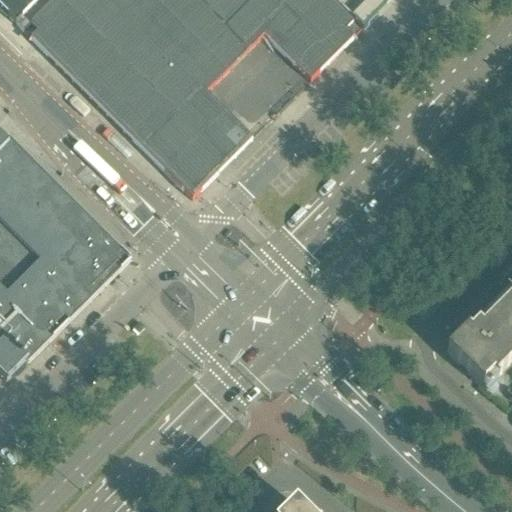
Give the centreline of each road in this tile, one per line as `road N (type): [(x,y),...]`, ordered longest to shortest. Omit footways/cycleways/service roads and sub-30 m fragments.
road 1 (secondary): [(511,32),(241,305)]
road 2 (unclassified): [(437,0),(186,247)]
road 3 (secondary): [(279,342),(511,106)]
road 4 (secondary): [(241,305),(34,511)]
road 5 (residential): [(511,442),(421,355),(426,335),(511,247)]
road 6 (unclassified): [(186,247),(0,60)]
road 7 (unclassified): [(186,247),(0,433)]
road 8 (tertiary): [(463,511),(279,342)]
road 9 (secondary): [(108,511),(279,342)]
